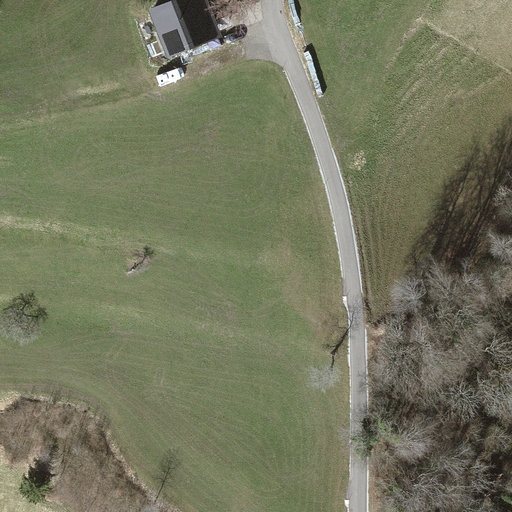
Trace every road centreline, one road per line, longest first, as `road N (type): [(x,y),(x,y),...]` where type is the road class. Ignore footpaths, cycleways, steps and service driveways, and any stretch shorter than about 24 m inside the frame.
road 1 (track): [(361,511),(355,264),(274,0)]
road 2 (track): [(281,35),(147,89),(0,119)]
